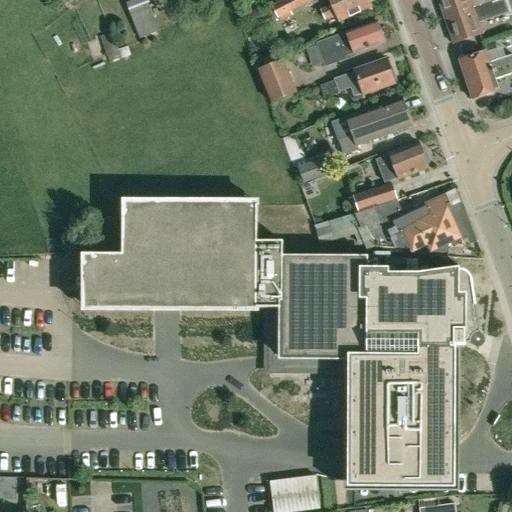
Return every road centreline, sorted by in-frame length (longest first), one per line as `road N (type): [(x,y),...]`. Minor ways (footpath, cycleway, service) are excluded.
road 1 (tertiary): [(465,153),(407,0)]
road 2 (tertiary): [(511,277),(465,153)]
